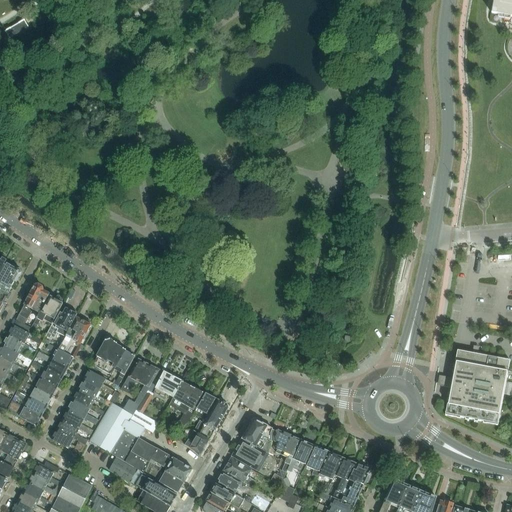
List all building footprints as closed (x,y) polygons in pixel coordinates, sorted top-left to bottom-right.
[(511,0),(493,0),(491,13),(511,16),(511,0)] [(29,27),(24,19),(5,31),(9,39),(29,27)] [(0,301),(3,303),(6,298),(8,299),(11,293),(9,292),(14,282),(16,282),(16,283),(17,282),(16,282),(15,281),(17,278),(19,277),(21,273),(20,269),(17,267),(14,268),(13,267),(14,266),(13,265),(12,267),(5,263),(0,272),(0,301)] [(20,313),(19,315),(26,319),(27,320),(33,310),(39,313),(40,311),(46,300),(49,296),(50,294),(42,290),(43,290),(42,287),(38,285),(33,286),(32,289),(32,290),(25,304),(20,313)] [(71,289),(67,298),(71,300),(73,296),(75,291),(71,289)] [(36,318),(34,323),(38,325),(40,321),(43,322),(44,320),(47,315),(54,319),(60,308),(63,304),(62,304),(62,300),(58,298),(55,300),(54,299),(55,299),(54,299),(51,297),(50,297),(49,296),(46,300),(40,311),(39,313),(40,313),(37,318),(36,318)] [(47,333),(45,336),(50,339),(55,338),(57,333),(65,337),(65,336),(74,321),(76,317),(77,315),(76,314),(76,312),(72,309),(70,311),(69,310),(69,309),(68,311),(67,310),(66,309),(66,308),(65,308),(64,309),(65,309),(63,313),(60,312),(54,324),(53,323),(47,333)] [(65,337),(59,349),(64,352),(69,355),(71,357),(73,358),(76,352),(78,349),(78,348),(80,345),(80,344),(91,325),(90,324),(91,322),(83,318),(82,320),(80,319),(79,322),(75,320),(76,318),(77,318),(76,317),(74,321),(65,336),(65,337)] [(17,320),(13,325),(18,328),(28,333),(31,327),(23,323),(17,320)] [(31,327),(28,333),(32,335),(38,325),(34,323),(33,323),(31,327)] [(18,328),(13,325),(12,329),(10,329),(8,333),(9,334),(8,335),(25,344),(28,339),(40,345),(43,341),(32,335),(28,333),(18,328)] [(8,335),(3,345),(20,354),(23,348),(29,351),(30,349),(29,349),(30,347),(25,344),(8,335)] [(97,356),(92,365),(93,365),(98,368),(102,370),(116,345),(117,344),(110,339),(105,341),(101,348),(100,348),(98,351),(99,352),(97,356)] [(69,355),(64,352),(59,349),(49,344),(47,348),(54,352),(51,358),(68,368),(69,368),(73,361),(72,360),(73,358),(71,357),(69,355)] [(116,345),(102,370),(111,375),(112,376),(115,370),(125,351),(126,350),(122,348),(122,346),(119,344),(117,345),(116,345)] [(28,367),(32,361),(20,354),(3,345),(0,350),(0,356),(14,364),(17,358),(24,362),(23,364),(28,367)] [(473,346),(472,353),(457,351),(454,365),(453,365),(453,367),(454,367),(453,370),(452,370),(452,373),(453,373),(452,378),(443,376),(441,386),(450,388),(449,393),(448,393),(447,396),(449,396),(448,399),(447,398),(446,401),(448,401),(445,416),(460,419),(460,418),(465,418),(465,420),(469,420),(469,419),(474,420),(474,421),(478,422),(478,421),(483,422),(483,423),(486,424),(487,423),(498,425),(504,393),(511,394),(511,384),(506,384),(510,360),(477,354),(479,347),(473,346)] [(48,363),(46,368),(62,378),(63,376),(65,376),(67,372),(66,371),(68,368),(51,358),(39,351),(36,356),(48,363)] [(121,373),(115,384),(118,386),(125,376),(124,375),(132,361),(135,357),(131,355),(131,352),(128,351),(126,352),(125,351),(115,370),(121,373)] [(0,356),(0,369),(9,374),(11,369),(16,372),(19,366),(14,364),(0,356)] [(128,377),(125,383),(123,387),(133,393),(139,383),(148,365),(138,360),(128,377)] [(31,365),(33,367),(39,370),(43,373),(40,377),(40,378),(57,387),(58,386),(60,386),(62,383),(61,381),(62,378),(46,368),(34,361),(31,365)] [(139,405),(146,393),(148,391),(155,379),(157,375),(160,370),(148,365),(139,383),(144,386),(135,403),(139,405)] [(9,374),(0,369),(0,381),(4,384),(4,383),(6,379),(11,381),(14,376),(9,374)] [(85,379),(84,380),(101,389),(100,389),(112,396),(115,391),(103,385),(106,379),(95,374),(93,373),(90,371),(89,370),(88,371),(86,372),(85,375),(85,377),(85,379)] [(156,389),(154,393),(165,399),(167,395),(173,398),(174,398),(180,387),(183,382),(174,378),(172,377),(173,377),(171,376),(172,376),(171,374),(168,372),(166,373),(164,373),(162,377),(156,389)] [(40,378),(40,377),(32,373),(31,376),(33,377),(32,380),(38,383),(35,387),(35,388),(52,397),(57,387),(40,378)] [(155,379),(148,391),(152,393),(159,381),(155,379)] [(80,387),(78,390),(95,400),(110,407),(112,403),(109,401),(109,402),(97,395),(100,389),(101,389),(84,380),(83,382),(81,382),(80,385),(80,387)] [(0,390),(1,388),(10,393),(13,388),(4,383),(4,384),(0,381),(0,390)] [(35,387),(27,383),(23,381),(21,385),(33,391),(30,397),(29,398),(47,407),(48,407),(52,400),(51,399),(52,397),(35,388),(35,387)] [(170,405),(169,406),(184,415),(176,428),(183,432),(191,418),(192,419),(195,415),(194,414),(196,412),(193,410),(201,397),(203,393),(203,392),(202,392),(183,383),(183,382),(180,387),(174,398),(173,398),(170,405)] [(18,390),(15,395),(27,402),(24,408),(41,417),(47,407),(29,398),(30,397),(18,390)] [(78,390),(73,400),(90,409),(102,416),(104,412),(92,405),(95,400),(78,390)] [(112,396),(109,401),(112,403),(115,404),(119,396),(120,394),(115,391),(112,396)] [(146,393),(139,405),(136,411),(143,415),(153,397),(146,393)] [(0,400),(1,401),(0,402),(0,407),(5,410),(10,400),(0,394),(0,400)] [(185,445),(190,448),(198,434),(199,434),(204,426),(204,425),(216,405),(218,401),(216,400),(214,399),(213,398),(213,397),(207,394),(207,395),(206,394),(203,399),(196,412),(194,414),(195,415),(203,420),(201,422),(201,421),(200,420),(187,442),(185,445)] [(139,405),(129,399),(123,409),(133,415),(136,411),(139,405)] [(90,409),(73,400),(72,401),(71,402),(69,405),(69,407),(68,410),(85,419),(95,425),(98,420),(87,415),(90,409)] [(12,401),(6,411),(7,411),(32,424),(34,425),(36,427),(37,425),(39,425),(40,422),(40,420),(41,417),(24,408),(12,401)] [(204,426),(199,434),(209,440),(213,433),(215,431),(227,409),(228,409),(228,408),(227,405),(226,404),(226,405),(218,401),(216,405),(204,425),(204,426)] [(130,420),(131,420),(133,415),(123,409),(115,404),(112,403),(110,407),(89,441),(110,454),(126,428),(122,426),(125,420),(129,422),(130,420)] [(64,417),(62,420),(79,429),(91,435),(93,431),(82,424),(85,419),(68,410),(67,411),(65,411),(63,415),(64,417)] [(143,415),(136,411),(133,415),(131,420),(145,429),(152,433),(158,424),(143,415)] [(58,428),(57,430),(74,439),(78,442),(81,443),(85,445),(88,441),(77,435),(79,429),(62,420),(58,428)] [(159,482),(165,472),(184,483),(188,476),(188,475),(189,474),(190,474),(192,469),(173,458),(157,449),(149,444),(139,439),(145,429),(131,420),(130,420),(129,422),(125,420),(122,426),(126,428),(110,454),(120,460),(121,460),(138,470),(159,482)] [(248,429),(242,439),(246,441),(256,447),(257,446),(263,450),(269,454),(270,453),(270,449),(271,441),(271,434),(272,430),(272,429),(271,428),(267,426),(265,425),(256,420),(254,420),(254,421),(252,421),(252,423),(248,429)] [(53,437),(51,440),(63,446),(68,449),(73,452),(79,455),(80,455),(85,445),(81,443),(78,442),(76,446),(71,444),(74,439),(57,430),(53,437)] [(273,430),(272,435),(272,434),(273,437),(274,442),(273,446),(277,447),(276,449),(277,450),(276,453),(283,456),(289,441),(291,436),(285,433),(284,433),(279,431),(279,430),(276,431),(274,431),(273,430)] [(0,446),(0,455),(2,452),(8,455),(17,439),(7,434),(0,446)] [(209,440),(199,434),(198,434),(190,448),(200,454),(201,454),(209,440)] [(285,463),(282,471),(286,473),(287,471),(301,440),(291,436),(289,441),(283,456),(289,458),(287,459),(285,463)] [(4,462),(9,465),(14,468),(18,460),(27,444),(25,444),(25,442),(22,440),(20,440),(17,439),(8,455),(4,462)] [(240,443),(232,457),(236,459),(259,472),(269,454),(263,450),(257,446),(256,447),(246,441),(242,439),(242,440),(243,441),(241,444),(240,443)] [(301,440),(287,471),(291,472),(294,465),(296,461),(306,465),(313,451),(315,446),(314,446),(307,443),(301,440)] [(306,465),(306,466),(314,470),(312,475),(317,477),(318,476),(327,456),(328,452),(329,452),(324,450),(323,450),(315,446),(313,451),(306,465)] [(327,456),(318,476),(324,478),(326,477),(328,478),(333,480),(340,463),(342,458),(329,452),(328,452),(327,456)] [(133,479),(138,470),(121,460),(120,460),(116,458),(109,471),(130,483),(133,479)] [(224,471),(228,474),(242,481),(244,482),(244,483),(245,484),(251,487),(252,488),(256,481),(248,477),(252,469),(236,461),(231,458),(227,465),(224,471)] [(348,481),(354,468),(356,464),(343,458),(335,476),(341,478),(348,481)] [(14,468),(9,465),(4,462),(0,460),(0,473),(8,478),(9,478),(8,478),(9,477),(10,477),(13,472),(12,471),(13,468),(14,468)] [(46,462),(44,466),(54,471),(55,472),(57,473),(60,469),(46,462)] [(39,463),(34,473),(50,482),(57,486),(61,488),(63,484),(51,477),(52,476),(54,472),(55,472),(54,471),(44,466),(39,463)] [(352,482),(350,486),(352,487),(355,483),(356,483),(356,481),(363,485),(364,483),(366,484),(368,482),(369,479),(369,477),(367,476),(370,470),(370,469),(363,466),(363,467),(356,464),(349,480),(352,482)] [(223,471),(216,484),(220,487),(235,495),(239,486),(242,481),(228,474),(224,471),(223,471)] [(184,483),(165,472),(159,482),(178,493),(182,484),(183,483),(184,483)] [(34,473),(28,483),(45,491),(51,495),(56,497),(58,494),(58,493),(53,490),(47,487),(50,482),(34,473)] [(275,474),(271,481),(284,488),(285,485),(283,480),(282,478),(275,474)] [(79,511),(89,492),(92,486),(83,482),(78,479),(69,475),(67,479),(65,483),(64,484),(62,489),(59,495),(50,511),(79,511)] [(149,480),(149,479),(142,475),(136,486),(171,507),(171,505),(174,500),(176,497),(177,496),(149,480)] [(348,481),(341,478),(333,497),(341,501),(345,491),(347,485),(348,481)] [(384,502),(379,511),(387,511),(391,505),(398,508),(408,486),(400,482),(397,481),(398,481),(397,481),(395,480),(394,480),(384,502)] [(347,485),(345,491),(358,497),(363,485),(356,481),(356,483),(355,483),(352,487),(350,486),(347,485)] [(28,483),(23,492),(39,501),(51,507),(53,504),(48,501),(41,497),(45,491),(28,483)] [(325,483),(322,492),(323,493),(326,494),(330,485),(325,483)] [(216,484),(211,493),(215,495),(230,504),(239,509),(241,506),(244,500),(235,495),(220,487),(216,484)] [(54,489),(53,490),(58,493),(58,494),(59,495),(62,489),(61,488),(57,486),(55,490),(54,489)] [(404,511),(405,511),(407,511),(412,511),(422,492),(414,488),(411,487),(409,486),(408,486),(398,508),(396,511),(404,511)] [(280,499),(289,503),(293,495),(295,490),(288,487),(280,499)] [(93,494),(90,500),(94,502),(95,501),(97,496),(99,494),(95,491),(93,494)] [(154,511),(167,511),(171,507),(144,491),(138,502),(141,504),(154,511)] [(341,501),(354,506),(358,497),(345,491),(341,501)] [(19,500),(18,502),(23,504),(34,511),(37,511),(46,511),(36,506),(39,501),(23,492),(19,500)] [(431,511),(433,509),(434,503),(436,497),(435,497),(433,497),(433,496),(430,495),(431,495),(430,495),(422,492),(412,511),(431,511)] [(211,493),(206,502),(224,511),(232,511),(229,510),(227,510),(230,504),(215,495),(211,493)] [(323,493),(321,498),(331,502),(328,508),(336,511),(352,511),(352,510),(354,506),(341,501),(333,497),(326,494),(323,493)] [(298,498),(293,495),(289,503),(287,507),(293,510),(293,509),(296,504),(298,498)] [(95,503),(92,509),(96,511),(124,511),(107,502),(97,496),(95,501),(94,502),(95,503)] [(450,511),(451,510),(453,504),(452,503),(451,501),(448,501),(446,502),(445,501),(445,502),(440,501),(439,505),(438,507),(438,509),(438,510),(435,509),(433,511),(450,511)] [(17,503),(12,511),(33,511),(34,511),(23,504),(18,502),(17,503)] [(202,508),(203,511),(204,511),(224,511),(206,502),(203,507),(202,508)]
